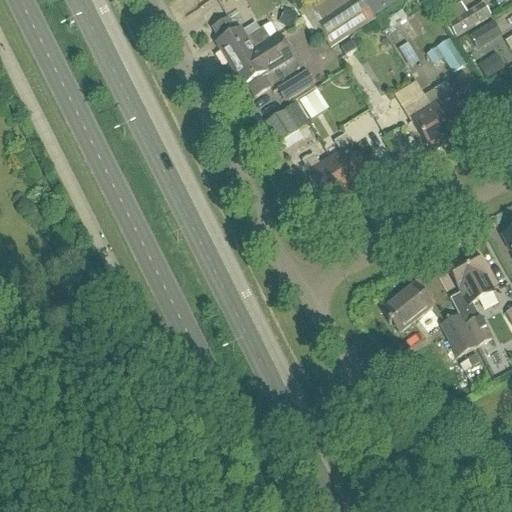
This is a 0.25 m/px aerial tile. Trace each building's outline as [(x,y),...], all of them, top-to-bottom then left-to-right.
[(320,32),(329,45),(370,17),(359,0),(358,0),(356,2),(354,0),(319,0),(311,5),(312,7),(304,12),(308,19),(304,22),(313,37),(320,32)] [(465,19),(459,9),(443,19),(444,21),(443,22),(455,41),(485,22),(477,11),(465,19)] [(229,69),(267,45),(260,33),(247,41),(241,31),(243,30),(235,16),(212,31),(220,44),(216,47),(229,69)] [(477,51),(501,37),(493,24),(469,39),(477,51)] [(267,45),(229,69),(243,91),(247,88),(255,101),(271,91),(263,78),(289,62),(276,40),(267,45)] [(392,46),(403,63),(413,56),(402,40),(392,46)] [(465,68),(448,43),(426,58),(432,68),(442,61),(452,76),(465,68)] [(285,105),(314,87),(305,74),(276,92),(285,105)] [(431,110),(452,144),(472,132),(452,99),(453,98),(446,86),(435,93),(441,104),(431,110)] [(452,144),(431,110),(421,116),(415,106),(403,113),(410,124),(412,124),(432,157),(452,144)] [(281,116),(265,126),(277,147),(294,136),(281,116)] [(335,145),(341,156),(331,162),(352,196),(372,184),(352,151),(353,150),(346,138),(335,145)] [(352,196),(331,162),(320,168),(314,158),(302,165),(310,176),(311,176),(331,209),(352,196)] [(114,203),(107,206),(119,229),(126,225),(114,203)] [(511,233),(502,239),(511,258),(511,233)] [(465,303),(454,309),(459,318),(476,351),(492,342),(480,319),(478,320),(472,308),(493,296),(484,279),(485,279),(472,256),(447,270),(459,293),(460,293),(465,303)] [(399,336),(432,310),(415,288),(382,314),(399,336)] [(456,362),(476,351),(459,318),(439,329),(456,362)]
